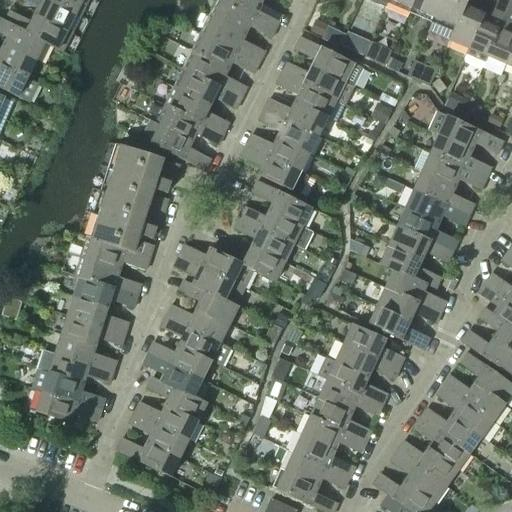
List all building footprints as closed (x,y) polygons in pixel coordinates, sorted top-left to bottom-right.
[(80,17),(45,0),(18,0),(38,10),(34,17),(71,35),(80,17)] [(88,0),(45,0),(80,17),(88,0)] [(276,28),(219,0),(216,0),(208,17),(245,35),(249,28),(271,39),(276,28)] [(259,7),(262,0),(219,0),(276,28),(281,18),(259,7)] [(389,0),(410,9),(414,0),(389,0)] [(432,19),(440,0),(414,0),(410,9),(432,19)] [(455,28),(467,0),(440,0),(432,19),(455,28)] [(463,61),(482,17),(475,13),(481,0),(467,0),(455,28),(449,42),(468,50),(463,61)] [(481,69),(510,2),(505,0),(498,0),(490,20),(482,17),(463,61),(481,69)] [(505,66),(511,48),(511,29),(511,2),(510,2),(481,69),(482,69),(487,58),(505,66)] [(71,35),(34,17),(31,24),(9,13),(4,23),(3,24),(44,44),(44,45),(61,54),(71,35)] [(242,42),(245,35),(208,17),(199,35),(258,64),(264,53),(242,42)] [(44,44),(3,24),(4,23),(0,20),(0,35),(6,39),(3,46),(36,62),(44,45),(44,44)] [(258,64),(199,35),(190,53),(227,71),(231,64),(253,75),(258,64)] [(344,84),(353,65),(299,38),(293,50),(315,61),(311,68),(344,84)] [(36,62),(3,46),(0,51),(0,66),(27,80),(36,62)] [(224,78),(227,71),(190,53),(181,71),(240,100),(246,89),(224,78)] [(353,89),(344,84),(311,68),(308,75),(286,64),(280,75),(335,102),(344,106),(353,89)] [(37,86),(27,80),(0,66),(0,90),(17,99),(28,104),(37,86)] [(240,100),(181,71),(172,89),(210,107),(213,100),(235,111),(240,100)] [(326,120),(335,102),(280,75),(275,86),(297,97),(293,104),(326,120)] [(445,90),(438,80),(431,85),(438,95),(445,90)] [(206,114),(210,107),(172,89),(164,107),(223,136),(228,125),(206,114)] [(317,138),(326,120),(293,104),(290,111),(268,100),(263,111),(317,138)] [(460,113),(463,105),(452,100),(448,107),(460,113)] [(223,136),(164,107),(155,124),(145,119),(145,120),(192,143),(195,136),(217,147),(223,136)] [(378,107),(372,120),(383,126),(390,112),(378,107)] [(308,156),(317,138),(263,111),(257,122),(279,133),(276,140),(308,156)] [(502,143),(446,118),(436,113),(427,132),(438,137),(471,152),(474,145),(496,155),(502,143)] [(188,150),(192,143),(145,120),(136,138),(204,173),(210,161),(188,150)] [(300,174),(308,156),(276,140),(272,147),(250,136),(245,147),(300,174)] [(468,159),(471,152),(438,137),(429,155),(485,180),(490,169),(468,159)] [(148,183),(156,159),(116,146),(108,170),(148,183)] [(308,178),(300,174),(245,147),(240,158),(261,169),(258,177),(259,177),(298,197),(308,178)] [(485,180),(429,155),(422,152),(414,170),(421,173),(454,188),(458,181),(480,191),(485,180)] [(173,185),(178,166),(156,159),(148,183),(141,206),(163,214),(167,202),(152,197),(153,191),(166,195),(170,184),(173,185)] [(141,206),(148,183),(108,170),(101,193),(141,206)] [(451,195),(454,188),(421,173),(413,191),(468,217),(473,206),(451,195)] [(301,229),(311,209),(256,182),(250,194),(272,206),(268,212),(301,229)] [(468,217),(413,191),(404,210),(438,225),(441,218),(463,228),(468,217)] [(134,229),(141,206),(101,193),(93,216),(134,229)] [(158,231),(163,214),(141,206),(134,229),(127,250),(149,257),(153,247),(137,242),(139,237),(151,241),(155,230),(158,231)] [(292,246),(301,229),(268,212),(265,219),(243,208),(238,219),(292,246)] [(435,232),(438,225),(404,210),(396,228),(452,253),(457,242),(435,232)] [(127,250),(134,229),(93,216),(87,237),(127,250)] [(292,246),(238,219),(232,230),(254,241),(251,248),(283,264),(292,246)] [(452,253),(396,228),(388,246),(421,262),(424,254),(447,264),(452,253)] [(149,257),(127,250),(87,237),(80,258),(119,271),(122,264),(145,271),(149,257)] [(283,264),(251,248),(247,255),(225,244),(220,255),(242,266),(241,267),(252,272),(274,283),(283,264)] [(418,269),(421,262),(388,246),(379,266),(392,272),(393,271),(426,286),(435,290),(440,279),(418,269)] [(252,272),(241,267),(242,266),(220,255),(209,249),(205,257),(183,247),(178,257),(243,290),(252,272)] [(511,255),(507,252),(500,262),(511,270),(511,255)] [(243,290),(178,257),(173,268),(195,279),(191,286),(224,302),(224,301),(235,307),(243,290)] [(117,279),(119,271),(80,258),(74,279),(78,280),(78,279),(137,298),(140,286),(117,279)] [(319,267),(313,278),(324,284),(330,273),(319,267)] [(423,293),(426,286),(393,271),(392,272),(384,289),(440,314),(445,303),(423,293)] [(511,287),(511,289),(491,275),(484,285),(511,304),(511,287)] [(78,279),(78,280),(72,298),(107,309),(110,302),(133,309),(137,298),(78,279)] [(312,279),(305,292),(318,299),(325,286),(312,279)] [(237,308),(235,307),(224,301),(224,302),(191,286),(183,282),(177,293),(199,304),(195,311),(228,327),(237,308)] [(511,304),(484,285),(477,295),(497,309),(492,315),(511,329),(511,304)] [(440,314),(384,289),(376,307),(409,323),(413,315),(435,326),(440,314)] [(8,298),(2,318),(11,321),(17,301),(8,298)] [(105,317),(107,309),(72,298),(66,317),(124,336),(128,324),(105,317)] [(228,327),(195,311),(192,317),(170,307),(165,318),(219,345),(228,327)] [(406,330),(409,323),(376,307),(367,327),(423,352),(428,340),(406,330)] [(511,329),(492,315),(484,310),(477,319),(497,334),(492,340),(511,354),(511,329)] [(282,315),(277,326),(283,329),(288,318),(282,315)] [(124,336),(66,317),(60,336),(95,347),(97,340),(121,347),(124,336)] [(219,345),(165,318),(159,329),(181,340),(178,347),(210,363),(220,368),(229,350),(219,345)] [(381,350),(385,341),(351,326),(343,345),(398,371),(403,360),(381,350)] [(511,375),(511,354),(492,340),(488,346),(468,332),(460,343),(510,378),(511,375)] [(93,355),(95,347),(60,336),(54,355),(112,374),(116,362),(93,355)] [(210,363),(178,347),(174,354),(152,343),(147,354),(201,381),(210,363)] [(398,371),(343,345),(334,363),(368,379),(371,371),(393,382),(398,371)] [(201,381),(147,354),(141,365),(163,376),(160,383),(192,399),(193,398),(201,381)] [(511,394),(511,387),(466,354),(458,365),(478,379),(473,385),(503,407),(511,394)] [(112,374),(54,355),(48,374),(83,385),(85,378),(108,386),(112,374)] [(368,379),(334,363),(325,359),(317,377),(321,379),(381,407),(387,396),(364,386),(368,379)] [(80,393),(83,385),(48,374),(38,371),(31,390),(42,393),(100,412),(104,400),(80,393)] [(503,407),(473,385),(469,392),(449,378),(442,387),(492,423),(503,407)] [(206,405),(193,398),(192,399),(160,383),(151,379),(146,390),(167,401),(164,408),(197,424),(206,405)] [(381,407),(321,379),(312,397),(351,415),(354,408),(376,418),(381,407)] [(492,423),(442,387),(435,397),(455,412),(450,418),(480,439),(492,423)] [(100,412),(42,393),(36,413),(70,425),(73,416),(96,424),(100,412)] [(348,422),(351,415),(312,397),(304,415),(365,443),(370,432),(348,422)] [(188,442),(197,424),(164,408),(160,415),(139,404),(133,415),(188,442)] [(480,439),(450,418),(446,424),(426,410),(419,420),(469,455),(480,439)] [(365,443),(304,415),(299,413),(290,431),(334,451),(338,444),(360,454),(365,443)] [(179,460),(188,442),(133,415),(128,426),(150,436),(146,443),(179,460)] [(469,455),(419,420),(412,430),(432,444),(427,450),(457,472),(469,455)] [(234,435),(228,431),(222,435),(223,442),(229,445),(235,441),(234,435)] [(331,458),(334,451),(290,431),(282,449),(348,480),(353,469),(331,458)] [(170,478),(179,460),(146,443),(143,450),(121,440),(115,451),(170,478)] [(457,472),(427,450),(423,457),(403,443),(396,453),(445,488),(457,472)] [(348,480),(282,449),(274,468),(318,488),(321,481),(343,491),(348,480)] [(445,488),(396,453),(389,462),(408,477),(404,483),(434,504),(445,488)] [(314,495),(318,488),(274,468),(265,487),(320,511),(333,511),(337,505),(314,495)] [(428,511),(434,504),(404,483),(399,489),(379,475),(372,486),(387,497),(387,496),(409,511),(428,511)] [(209,476),(205,486),(215,491),(220,480),(209,476)] [(409,511),(387,496),(387,497),(380,506),(387,511),(409,511)] [(296,511),(270,500),(264,511),(296,511)]
